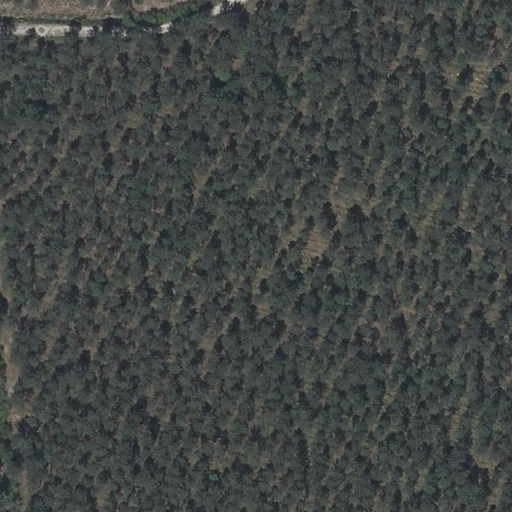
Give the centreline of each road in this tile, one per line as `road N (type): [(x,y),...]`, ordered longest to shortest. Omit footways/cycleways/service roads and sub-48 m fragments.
road 1 (track): [(239,0),(137,33),(0,25)]
road 2 (track): [(0,387),(14,511)]
